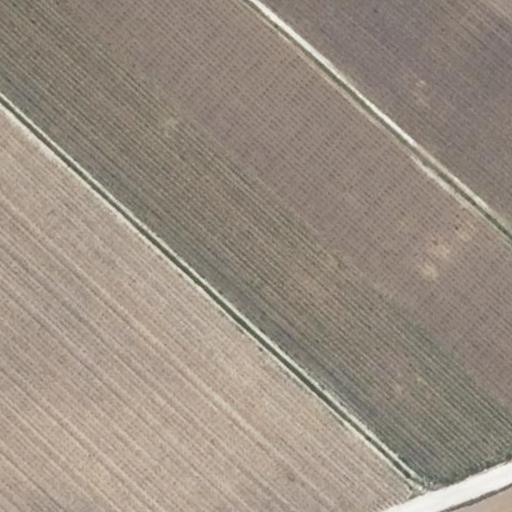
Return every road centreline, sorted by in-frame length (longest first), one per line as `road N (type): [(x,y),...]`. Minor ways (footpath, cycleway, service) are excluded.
road 1 (track): [(438,503),(0,102)]
road 2 (track): [(249,0),(511,224)]
